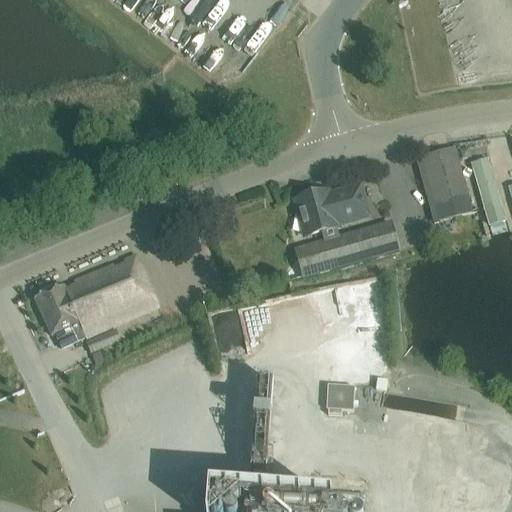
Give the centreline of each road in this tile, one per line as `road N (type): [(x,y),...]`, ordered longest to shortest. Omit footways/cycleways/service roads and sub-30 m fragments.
road 1 (unclassified): [(260,171),(0,282)]
road 2 (unclassified): [(340,145),(511,109)]
road 3 (unclassified): [(340,145),(316,44),(350,0)]
